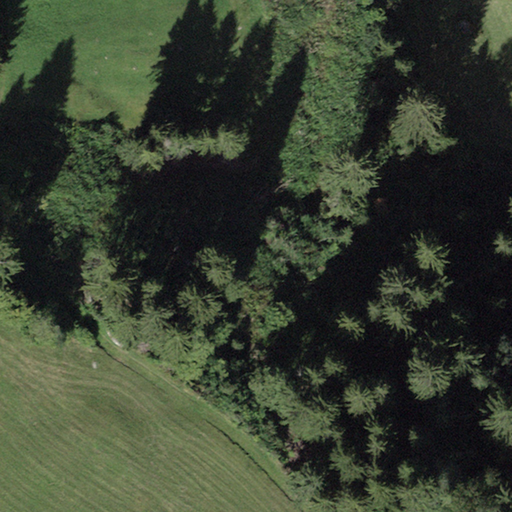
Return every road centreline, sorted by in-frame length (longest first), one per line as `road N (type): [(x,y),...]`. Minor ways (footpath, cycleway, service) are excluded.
road 1 (track): [(313,511),(274,456),(108,339),(4,199),(0,119)]
road 2 (track): [(511,157),(489,156),(467,141),(439,43),(438,8)]
